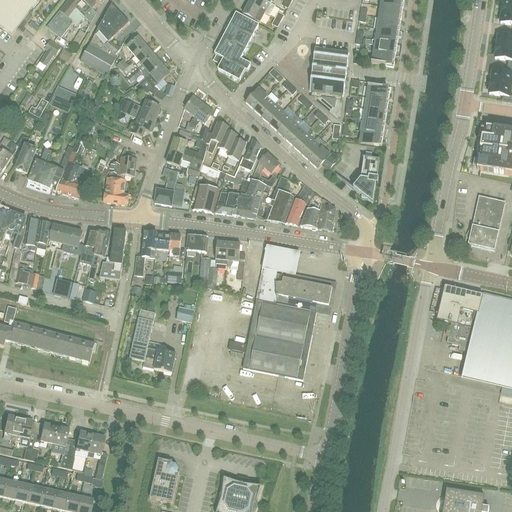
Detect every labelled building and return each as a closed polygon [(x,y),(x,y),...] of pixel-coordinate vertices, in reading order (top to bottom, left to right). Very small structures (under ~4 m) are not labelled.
[(35,6),(28,0),(0,0),(0,26),(13,36),(35,6)] [(76,9),(79,11),(91,24),(96,14),(93,10),(104,0),(103,0),(76,0),(76,1),(74,0),(69,0),(47,29),(58,37),(54,42),(52,46),(62,53),(58,58),(68,63),(72,55),(64,49),(65,48),(64,48),(68,43),(61,39),(74,22),(68,18),(76,9)] [(275,8),(270,5),(270,4),(262,0),(251,0),(249,5),(270,16),(275,8)] [(288,9),(291,3),(285,0),(282,6),(288,9)] [(403,6),(404,0),(382,0),(381,7),(403,10),(400,10),(401,6),(403,6)] [(502,7),(502,13),(511,14),(511,2),(504,1),(503,7),(502,7)] [(270,16),(249,5),(243,14),(260,23),(264,15),(269,18),(270,16)] [(94,38),(94,39),(116,56),(121,50),(111,42),(129,24),(112,6),(94,38)] [(401,17),(403,10),(381,7),(380,18),(401,22),(401,21),(398,21),(399,17),(401,17)] [(278,13),(275,19),(281,22),(284,16),(278,13)] [(511,14),(502,13),(500,24),(511,26),(511,14)] [(215,55),(218,56),(215,60),(221,63),(218,70),(240,82),(245,71),(248,72),(251,65),(241,60),(259,26),(236,14),(215,55)] [(400,29),(401,22),(380,18),(378,30),(399,33),(399,32),(397,32),(397,28),(400,29)] [(278,28),(281,22),(275,19),(272,25),(278,28)] [(398,40),(399,33),(378,30),(376,41),(397,44),(395,43),(396,40),(398,40)] [(511,35),(511,39),(498,37),(497,48),(496,48),(511,50),(511,35)] [(135,57),(147,47),(139,38),(127,48),(135,57)] [(114,58),(116,56),(94,39),(81,62),(106,76),(116,60),(114,58)] [(396,51),(397,44),(376,41),(374,52),(396,55),(393,55),(394,51),(396,51)] [(139,70),(154,57),(147,47),(135,57),(140,62),(136,66),(139,70)] [(511,50),(496,48),(495,54),(496,54),(495,60),(508,62),(507,68),(511,68),(511,50)] [(310,92),(312,92),(311,97),(310,97),(340,122),(343,101),(341,101),(342,96),(344,96),(349,54),(315,50),(310,92)] [(394,68),(396,55),(374,52),(373,63),(371,63),(371,64),(388,66),(388,67),(394,68)] [(151,76),(162,66),(154,57),(139,70),(128,78),(127,80),(131,85),(138,79),(147,71),(150,75),(151,76)] [(121,69),(127,64),(123,60),(117,66),(118,67),(121,69)] [(129,67),(127,64),(121,69),(124,73),(129,67)] [(155,88),(170,75),(162,66),(151,76),(150,75),(139,84),(143,88),(154,96),(158,90),(155,88)] [(511,68),(507,68),(506,74),(493,72),(491,83),(511,86),(511,68)] [(284,79),(279,74),(274,69),(269,74),(280,84),(284,79)] [(288,91),(292,86),(287,82),(283,86),(288,91)] [(511,87),(511,86),(491,83),(490,89),(489,95),(502,98),(502,102),(511,103),(511,97),(509,97),(511,87)] [(297,91),(292,86),(288,91),(293,95),(297,91)] [(369,87),(367,98),(389,101),(391,88),(385,88),(385,89),(368,86),(368,87),(369,87)] [(254,111),(267,97),(259,90),(246,103),(254,111)] [(303,106),(308,101),(303,96),(299,101),(303,106)] [(160,108),(156,107),(158,102),(146,97),(144,102),(147,103),(144,109),(134,105),(132,111),(155,121),(160,108)] [(262,118),(275,104),(267,97),(254,111),(262,118)] [(388,102),(389,101),(367,98),(366,109),(387,113),(388,105),(386,105),(386,101),(388,102)] [(39,119),(42,114),(42,113),(48,103),(42,99),(36,110),(32,107),(29,112),(39,119)] [(195,118),(204,106),(194,99),(185,111),(195,118)] [(313,105),(308,101),(303,106),(308,110),(313,105)] [(270,126),(283,112),(275,104),(262,118),(270,126)] [(213,113),(204,106),(195,118),(192,121),(191,125),(192,126),(190,132),(195,134),(197,128),(200,122),(205,125),(213,113)] [(387,113),(366,109),(364,121),(385,124),(386,117),(384,116),(384,113),(387,113)] [(150,133),(155,121),(132,111),(129,117),(139,121),(136,126),(133,125),(129,133),(142,139),(145,131),(150,133)] [(319,120),(324,116),(319,111),(314,116),(319,120)] [(278,133),(291,119),(283,112),(270,126),(278,133)] [(329,120),(324,116),(319,120),(324,125),(329,120)] [(286,140),(299,127),(291,119),(278,133),(286,140)] [(385,124),(364,121),(362,132),(383,135),(384,128),(382,128),(383,124),(385,124)] [(188,139),(190,132),(192,126),(191,125),(188,124),(186,130),(181,129),(179,136),(188,139)] [(227,133),(229,129),(219,125),(214,136),(209,134),(206,143),(208,147),(208,146),(210,147),(209,148),(210,148),(207,153),(213,156),(218,145),(221,146),(222,146),(227,133)] [(294,148),(307,134),(299,127),(286,140),(294,148)] [(206,143),(209,134),(210,131),(204,129),(199,141),(198,140),(198,141),(206,143)] [(236,141),(237,138),(228,134),(230,130),(229,129),(227,133),(222,146),(221,146),(220,150),(229,154),(230,154),(235,141),(236,141)] [(511,132),(487,129),(485,139),(482,139),(481,150),(483,151),(480,171),(511,176),(511,132)] [(302,155),(315,141),(310,137),(312,135),(312,132),(311,131),(307,134),(294,148),(302,155)] [(383,135),(362,132),(360,144),(382,147),(383,139),(380,139),(381,135),(383,135)] [(23,153),(29,139),(23,137),(17,146),(16,147),(17,147),(19,148),(19,150),(23,153)] [(0,157),(2,154),(10,141),(5,138),(0,146),(0,157)] [(238,138),(237,138),(236,141),(235,141),(230,154),(229,154),(230,155),(228,158),(238,163),(246,146),(236,142),(238,138)] [(310,162),(326,145),(318,138),(315,141),(302,155),(310,162)] [(37,150),(27,146),(30,140),(29,139),(23,153),(24,154),(23,156),(22,156),(15,172),(27,176),(37,150)] [(199,153),(185,149),(187,143),(175,139),(171,152),(177,154),(203,162),(208,148),(208,147),(206,143),(198,141),(196,146),(200,148),(199,153)] [(90,171),(77,167),(81,157),(84,149),(96,154),(98,150),(95,149),(96,148),(92,146),(93,144),(89,143),(81,140),(80,144),(76,143),(58,188),(56,194),(80,200),(90,171)] [(0,176),(13,157),(17,151),(15,150),(17,147),(16,147),(17,146),(10,141),(2,154),(0,157),(0,176)] [(58,188),(76,143),(71,141),(69,148),(65,157),(59,170),(49,166),(41,188),(42,188),(42,187),(50,190),(52,186),(58,188)] [(253,142),(246,160),(243,159),(239,167),(234,178),(241,181),(243,174),(240,173),(242,168),(251,172),(261,149),(253,142)] [(318,170),(321,167),(327,172),(339,159),(340,155),(335,155),(333,153),(330,156),(323,149),(326,145),(310,162),(318,170)] [(198,178),(203,162),(177,154),(171,152),(167,164),(179,168),(181,161),(190,164),(187,174),(198,178)] [(259,164),(260,164),(259,164),(255,173),(252,181),(260,184),(263,176),(261,175),(264,168),(271,175),(280,167),(268,155),(259,164)] [(121,158),(119,175),(118,175),(120,166),(119,166),(116,181),(114,205),(128,207),(129,196),(124,195),(126,182),(125,182),(125,177),(134,178),(136,160),(121,158)] [(361,181),(353,190),(361,196),(360,199),(368,201),(373,205),(380,161),(364,159),(361,181)] [(41,188),(49,166),(36,161),(28,182),(36,185),(36,186),(41,188)] [(116,181),(119,166),(113,164),(111,174),(112,174),(110,179),(108,179),(105,204),(114,205),(116,181)] [(157,192),(155,205),(172,208),(172,206),(182,207),(185,191),(182,187),(175,186),(177,173),(165,169),(162,177),(168,179),(167,184),(166,193),(157,192)] [(266,186),(260,184),(252,181),(249,179),(248,180),(244,178),(243,181),(242,186),(239,196),(237,208),(238,208),(236,218),(256,221),(258,210),(261,200),(266,186)] [(277,192),(274,200),(269,198),(272,189),(266,186),(261,200),(258,210),(263,212),(264,210),(269,212),(265,222),(283,225),(294,199),(284,195),(289,181),(282,179),(281,181),(277,190),(278,190),(277,192)] [(213,215),(220,191),(198,187),(196,187),(192,203),(194,204),(192,211),(213,215)] [(310,204),(316,196),(310,191),(301,203),(295,201),(285,226),(297,227),(301,228),(308,209),(310,204)] [(226,216),(231,195),(222,194),(218,204),(216,214),(226,216)] [(237,208),(239,196),(231,195),(226,216),(236,218),(238,208),(237,208)] [(322,205),(323,201),(316,196),(310,204),(308,209),(301,228),(318,230),(322,205)] [(479,198),(472,232),(470,231),(467,238),(470,239),(468,246),(494,252),(505,204),(479,198)] [(336,210),(330,209),(331,206),(324,201),(323,202),(323,201),(322,205),(318,230),(332,233),(336,210)] [(0,233),(8,214),(1,211),(0,212),(0,211),(0,233)] [(0,244),(2,245),(5,238),(11,240),(11,239),(19,217),(11,215),(8,214),(0,233),(0,244)] [(12,265),(10,279),(16,281),(18,271),(19,269),(22,254),(19,251),(20,250),(24,237),(26,225),(25,224),(27,220),(19,217),(11,239),(16,241),(14,248),(15,252),(13,266),(12,265)] [(37,250),(41,222),(29,220),(25,245),(34,246),(34,251),(36,251),(37,250)] [(51,225),(41,222),(37,250),(46,252),(48,246),(46,246),(51,225)] [(64,244),(68,229),(54,225),(50,241),(64,244)] [(83,232),(68,229),(64,244),(79,248),(83,232)] [(92,264),(100,231),(90,230),(84,254),(90,255),(88,263),(87,262),(83,277),(88,278),(92,264)] [(115,230),(111,259),(107,258),(106,264),(103,264),(100,278),(120,281),(122,266),(127,231),(115,230)] [(106,251),(111,232),(100,231),(92,264),(97,265),(100,250),(106,251)] [(145,259),(155,260),(156,251),(157,234),(144,233),(142,259),(136,258),(135,270),(135,277),(144,278),(144,271),(145,259)] [(170,251),(171,235),(157,234),(156,251),(156,250),(170,251)] [(182,236),(171,235),(170,251),(174,251),(174,257),(179,257),(180,252),(182,236)] [(207,253),(209,239),(209,238),(189,236),(187,251),(207,253)] [(226,268),(227,268),(229,243),(218,242),(216,260),(217,260),(217,264),(227,265),(226,268)] [(241,244),(229,243),(227,268),(230,269),(233,264),(233,262),(239,262),(241,244)] [(297,277),(301,252),(267,246),(262,269),(297,277)] [(58,270),(62,252),(57,250),(53,269),(58,270)] [(208,289),(210,269),(210,266),(211,259),(201,259),(200,278),(199,288),(208,289)] [(219,270),(210,269),(208,289),(216,291),(216,286),(217,286),(219,270)] [(16,281),(15,285),(30,288),(33,275),(27,274),(27,272),(18,271),(16,281)] [(169,272),(168,282),(181,283),(182,273),(169,272)] [(278,305),(276,275),(263,272),(257,301),(278,305)] [(30,288),(30,289),(37,290),(39,280),(40,276),(33,274),(33,275),(30,288)] [(334,286),(276,275),(278,305),(257,301),(248,346),(230,342),(229,350),(247,354),(243,370),(303,382),(317,313),(327,315),(334,286)] [(167,287),(168,279),(154,278),(153,286),(167,287)] [(37,290),(37,293),(43,294),(45,281),(39,280),(37,290)] [(74,285),(57,281),(53,296),(70,300),(74,285)] [(511,304),(446,289),(438,321),(452,324),(447,344),(460,347),(459,351),(464,352),(469,352),(464,374),(511,385),(511,304)] [(82,302),(93,304),(96,293),(85,290),(82,302)] [(27,305),(28,299),(20,297),(19,303),(27,305)] [(13,324),(17,309),(9,307),(5,322),(13,324)] [(177,321),(191,324),(194,313),(179,309),(177,321)] [(154,371),(172,374),(176,356),(176,355),(167,352),(168,348),(167,346),(160,345),(159,351),(159,352),(148,349),(154,322),(156,313),(141,310),(139,319),(130,356),(130,360),(145,363),(143,368),(154,371)] [(16,329),(10,327),(6,342),(90,364),(95,343),(17,323),(16,329)] [(10,327),(0,324),(0,346),(4,348),(6,342),(10,327)] [(14,445),(15,442),(20,420),(13,418),(13,415),(8,414),(3,435),(11,436),(10,441),(10,444),(14,445)] [(29,440),(33,420),(28,419),(27,421),(20,420),(15,442),(21,443),(22,439),(29,440)] [(51,450),(56,428),(48,426),(49,424),(44,423),(40,442),(47,444),(46,449),(51,450)] [(63,455),(69,428),(64,427),(63,430),(56,428),(51,450),(56,451),(56,453),(63,455)] [(88,453),(92,436),(84,434),(85,432),(80,430),(75,450),(88,453)] [(99,437),(92,436),(88,453),(100,456),(105,436),(100,435),(99,437)] [(0,447),(0,454),(12,457),(13,451),(0,447)] [(30,461),(33,449),(26,447),(24,460),(30,461)] [(39,450),(33,449),(30,461),(36,462),(39,450)] [(66,470),(68,457),(62,456),(59,468),(66,470)] [(8,470),(11,460),(0,457),(0,465),(4,467),(4,469),(8,470)] [(72,471),(75,459),(68,457),(66,470),(72,471)] [(19,462),(11,460),(8,470),(9,470),(10,467),(17,468),(19,462)] [(174,465),(158,461),(149,500),(172,505),(179,475),(177,475),(177,471),(177,468),(173,467),(174,465)] [(102,478),(103,472),(105,466),(98,464),(96,477),(102,478)] [(43,468),(36,466),(34,472),(42,474),(43,468)] [(84,483),(85,477),(77,475),(75,485),(82,486),(82,483),(84,483)] [(235,483),(224,480),(222,492),(219,505),(217,511),(254,511),(257,499),(261,488),(249,486),(235,483)] [(14,502),(18,484),(6,482),(2,499),(14,502)] [(27,505),(31,487),(18,484),(14,502),(27,505)] [(39,508),(43,490),(31,487),(27,505),(39,508)] [(51,510),(55,493),(43,490),(39,508),(51,510)] [(481,508),(483,498),(447,492),(443,511),(487,511),(488,509),(481,508)] [(58,511),(64,511),(68,496),(55,493),(51,510),(58,511)] [(77,511),(80,498),(68,496),(64,511),(77,511)] [(90,511),(93,501),(80,498),(77,511),(90,511)]
